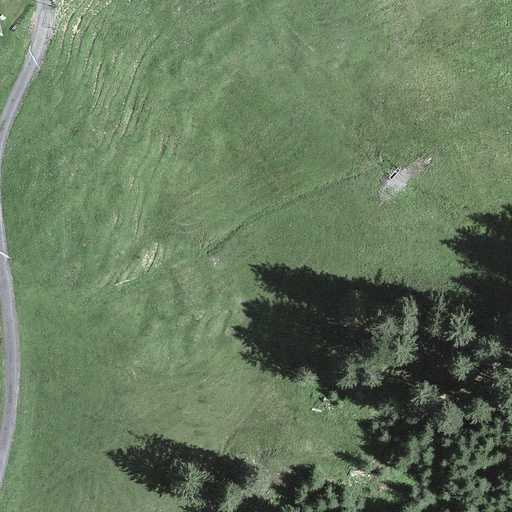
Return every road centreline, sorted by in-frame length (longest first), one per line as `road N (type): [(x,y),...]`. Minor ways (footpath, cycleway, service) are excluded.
road 1 (track): [(0,247),(12,382),(0,463)]
road 2 (track): [(45,0),(33,57),(0,140)]
